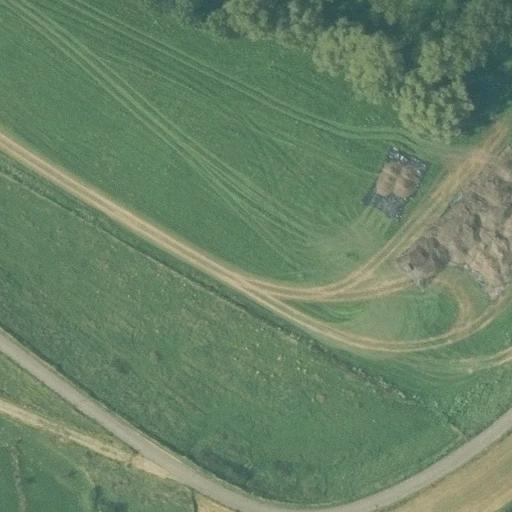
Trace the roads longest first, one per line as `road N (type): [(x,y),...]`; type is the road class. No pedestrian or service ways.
road 1 (unclassified): [(0,340),(186,474)]
road 2 (unclassified): [(186,474),(0,407)]
road 3 (unclassified): [(346,511),(411,486),(511,413)]
